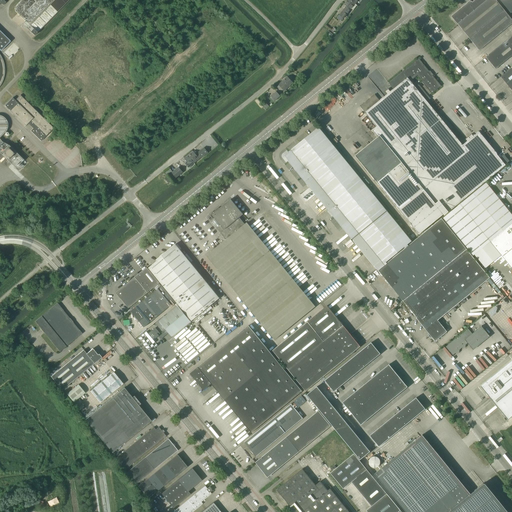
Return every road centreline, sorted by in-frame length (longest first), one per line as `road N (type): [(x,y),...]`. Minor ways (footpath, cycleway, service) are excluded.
road 1 (unclassified): [(511,470),(248,148)]
road 2 (tertiary): [(259,511),(77,288)]
road 3 (unclassified): [(130,194),(298,53)]
road 4 (tertiary): [(248,148),(413,14)]
road 5 (unclassified): [(511,129),(413,14)]
road 6 (tertiary): [(155,224),(248,148)]
